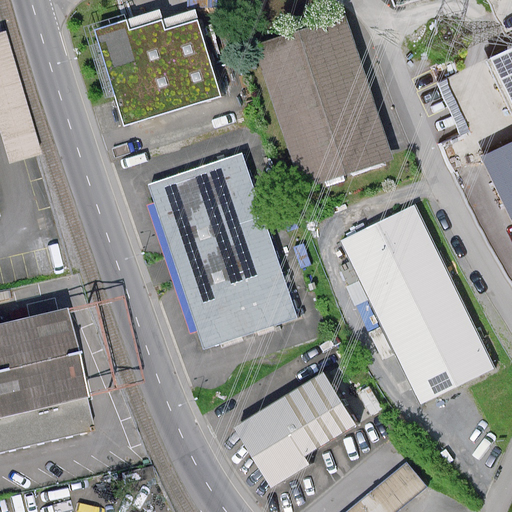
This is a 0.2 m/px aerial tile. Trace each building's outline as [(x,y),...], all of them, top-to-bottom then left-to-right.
[(345,10),(252,41),(300,185),(393,154),(345,10)] [(113,25),(98,30),(127,123),(219,95),(196,22),(165,31),(162,21),(129,31),(126,21),(113,25)] [(7,30),(0,32),(0,126),(10,163),(43,154),(7,30)] [(511,51),(492,60),(499,76),(511,102),(511,51)] [(511,141),(482,155),(509,213),(511,218),(511,141)] [(242,156),(153,186),(179,265),(205,344),(294,315),(242,156)] [(415,208),(346,241),(423,399),(492,366),(415,208)] [(0,328),(0,447),(92,427),(66,313),(0,328)] [(323,376),(237,428),(272,485),(307,463),(302,454),(352,424),(323,376)] [(390,511),(430,481),(410,456),(338,511),(390,511)]
